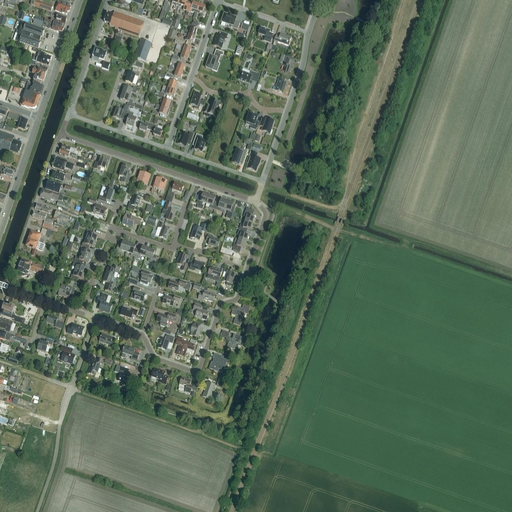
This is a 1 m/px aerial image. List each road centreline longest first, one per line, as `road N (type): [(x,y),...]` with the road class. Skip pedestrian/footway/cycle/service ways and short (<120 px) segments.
road 1 (residential): [(196,371),(220,306),(238,296),(265,216),(254,201)]
road 2 (residential): [(7,288),(61,134)]
road 3 (residential): [(194,179),(61,134)]
road 4 (residential): [(118,230),(171,247),(194,179)]
road 5 (tertiary): [(39,117),(79,0)]
road 6 (tertiary): [(0,232),(39,117)]
road 7 (residential): [(68,114),(107,0)]
